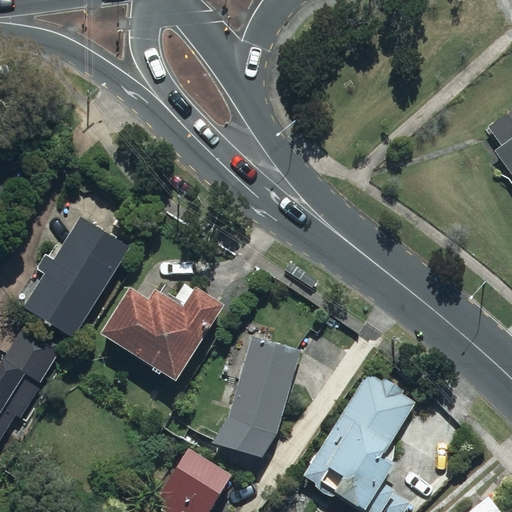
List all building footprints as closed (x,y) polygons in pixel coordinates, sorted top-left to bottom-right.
[(511,111),(488,129),(511,163),(511,111)] [(135,247),(87,217),(62,257),(56,253),(47,268),(53,272),(34,303),(82,333),(135,247)] [(290,261),(285,269),(312,289),(318,280),(290,261)] [(133,277),(103,328),(186,377),(231,300),(201,283),(189,303),(165,289),(162,294),(133,277)] [(46,388),(64,345),(28,327),(0,386),(0,451),(4,454),(13,437),(25,442),(53,392),(46,388)] [(307,350),(256,337),(236,415),(221,438),(273,454),(287,428),(307,350)] [(363,499),(378,508),(394,480),(406,460),(394,453),(424,403),(372,371),(311,474),(361,503),(363,499)] [(195,443),(153,511),(217,511),(243,471),(195,443)] [(509,511),(494,493),(472,511),(509,511)]
